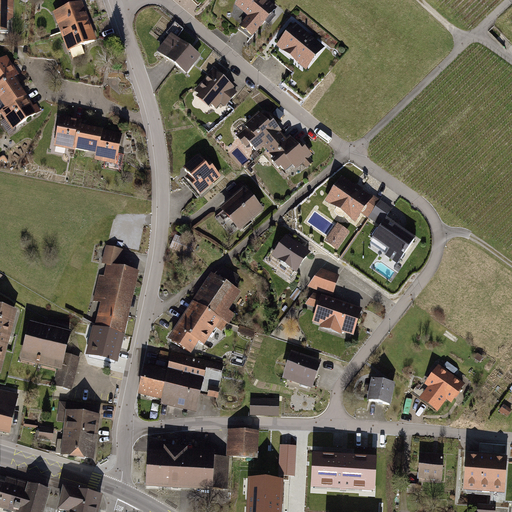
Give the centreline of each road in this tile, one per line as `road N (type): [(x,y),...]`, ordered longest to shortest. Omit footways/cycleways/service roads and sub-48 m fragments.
road 1 (residential): [(118,8),(160,163),(162,219),(126,433)]
road 2 (residential): [(355,155),(167,4),(118,8)]
road 3 (residential): [(334,427),(339,393),(434,268),(441,235)]
road 4 (unclassified): [(511,1),(355,155)]
road 5 (residential): [(334,427),(126,433)]
road 6 (residential): [(511,438),(334,427)]
road 7 (tertiary): [(122,491),(0,452)]
road 8 (residential): [(441,235),(425,205),(355,155)]
